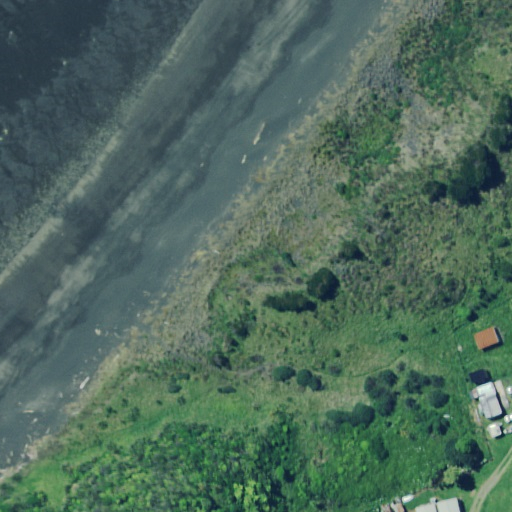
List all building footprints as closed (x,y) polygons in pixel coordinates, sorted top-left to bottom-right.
[(501,342),(495,326),(476,334),(482,350),(501,342)] [(507,378),(473,389),(476,398),(483,396),(490,418),(505,413),(503,407),(511,404),(507,392),(511,391),(507,378)] [(442,503),(444,511),(463,511),(460,498),(442,503)] [(403,511),(406,511),(402,499),(393,502),(396,511),(403,511)] [(444,511),(442,503),(419,508),(419,511),(444,511)]
